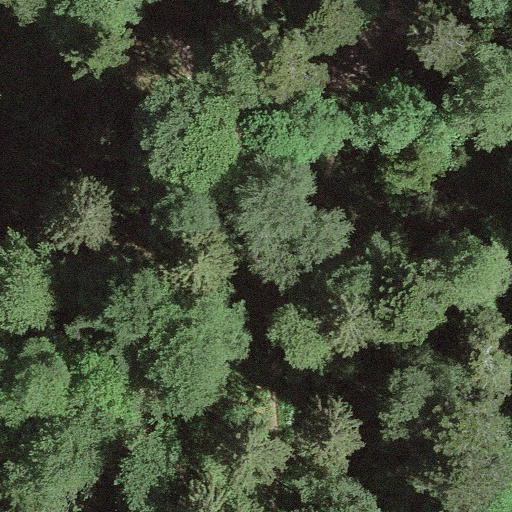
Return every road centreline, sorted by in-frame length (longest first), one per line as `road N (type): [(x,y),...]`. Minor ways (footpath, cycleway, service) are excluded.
road 1 (track): [(281,511),(281,381),(305,227),(358,92)]
road 2 (track): [(166,0),(179,37),(240,105),(358,92),(386,39),(427,0)]
